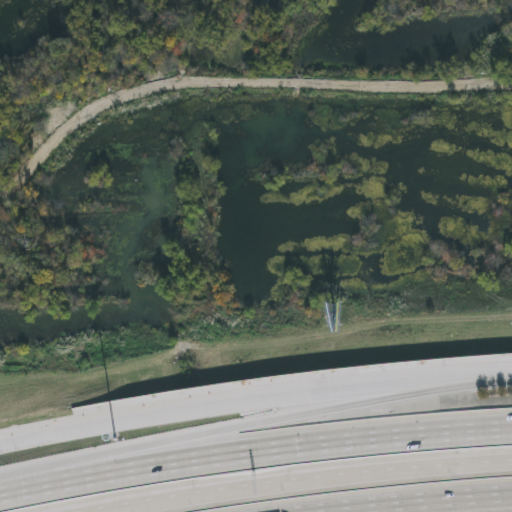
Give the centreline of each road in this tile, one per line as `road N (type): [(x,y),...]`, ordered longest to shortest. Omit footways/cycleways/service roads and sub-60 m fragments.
road 1 (secondary): [(511,371),(281,388),(0,438)]
road 2 (motorway): [(511,429),(243,455),(0,496)]
road 3 (motorway): [(511,460),(317,477),(83,511)]
road 4 (motorway): [(511,381),(143,447)]
road 5 (motorway): [(319,511),(511,494)]
